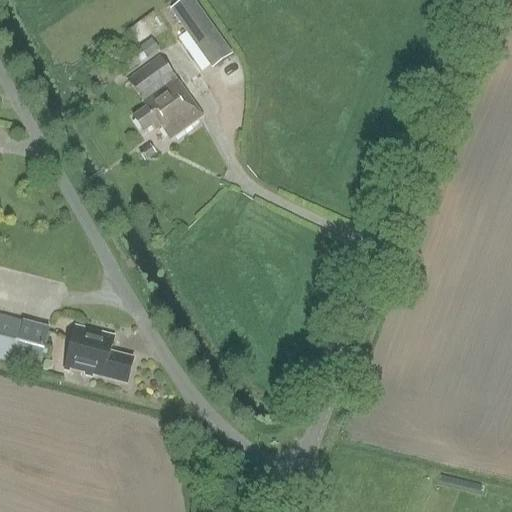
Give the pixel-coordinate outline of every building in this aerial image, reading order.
[(186,0),(171,11),(213,70),(233,56),(193,0),(186,0)] [(160,51),(153,41),(141,50),(148,60),(160,51)] [(170,141),(201,119),(160,60),(128,82),(147,109),(133,119),(144,134),(158,124),(170,141)] [(0,360),(38,371),(49,331),(0,317),(0,360)] [(111,353),(115,337),(76,327),(64,372),(70,374),(70,371),(85,375),(84,377),(92,379),(93,377),(127,386),(134,359),(111,353)]
